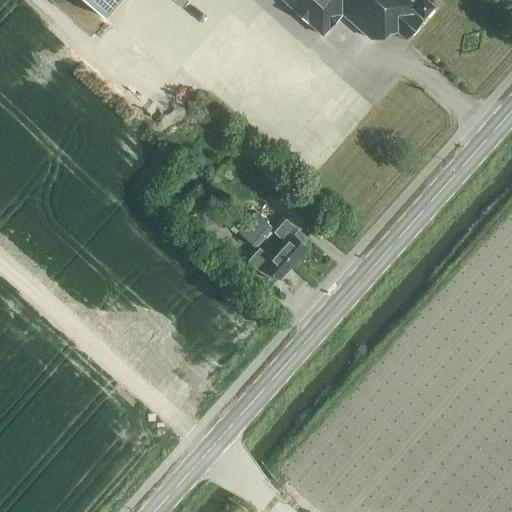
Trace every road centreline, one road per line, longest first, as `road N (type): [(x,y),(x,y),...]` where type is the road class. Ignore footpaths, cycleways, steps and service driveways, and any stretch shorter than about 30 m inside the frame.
road 1 (secondary): [(157,511),(511,115)]
road 2 (track): [(497,131),(417,64),(108,62),(38,0)]
